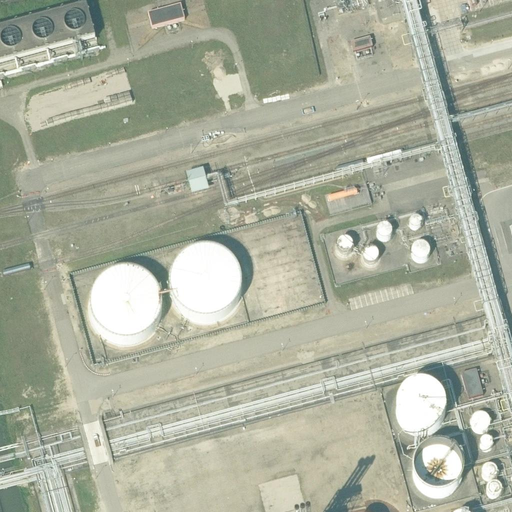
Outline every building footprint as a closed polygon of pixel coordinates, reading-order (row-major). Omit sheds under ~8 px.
[(152,30),(184,21),(180,6),(148,15),(152,30)] [(85,14),(0,36),(0,72),(94,47),(85,14)] [(369,39),(350,44),(353,54),(372,48),(369,39)] [(329,204),(331,204),(356,198),(357,196),(358,195),(356,192),(354,192),(329,198),(327,200),(327,203),(329,204)] [(415,232),(419,231),(421,229),(421,226),(420,223),(419,221),(416,220),(412,220),(410,222),(408,225),(409,229),(412,232),(415,232)] [(377,234),(376,237),(378,241),(381,243),(385,243),(388,241),(390,238),(391,234),(389,231),(386,229),(382,229),(379,231),(377,234)] [(331,248),(332,252),(335,257),(339,259),(344,260),(349,258),(353,255),(355,250),(355,245),(353,241),(350,237),(345,236),(341,236),(337,237),(334,240),(332,244),(331,248)] [(411,252),(410,257),(411,261),(414,264),(418,265),(422,265),(426,262),(428,259),(428,255),(427,252),(425,249),(422,247),(417,247),(413,249),(411,252)] [(181,261),(178,264),(176,267),(173,271),(172,274),(170,279),(169,284),(169,287),(169,291),(170,296),(171,300),(173,304),(175,308),(178,312),(181,315),(185,318),(189,321),(193,322),(196,323),(201,324),(206,325),(211,324),(218,322),(223,320),(225,319),(229,316),(233,313),(235,310),(238,305),(240,301),(241,297),(242,293),(242,289),(242,283),(241,278),(239,274),(236,268),(232,263),(227,259),(223,256),(218,254),(211,252),(207,252),(201,252),(196,253),(190,255),(186,257),(181,261)] [(364,258),(364,262),(365,266),(369,268),(373,268),(377,266),(378,263),(379,259),(377,256),(374,254),(370,253),(367,255),(364,258)] [(99,334),(102,338),(106,340),(110,343),(116,345),(121,346),(128,346),(132,346),(137,344),(141,343),(146,340),(150,337),(153,334),(156,330),(159,325),(161,319),(162,315),(162,310),(162,305),(161,301),(159,296),(158,292),(155,289),(153,285),(149,282),(146,279),(141,277),(137,275),(132,274),(128,273),(123,273),(119,274),(114,276),(110,277),(107,279),(103,281),(100,284),(97,288),(94,291),(92,296),(91,301),(90,305),(89,310),(90,313),(91,318),(92,323),(92,324),(94,327),(96,331),(99,334)] [(468,400),(483,396),(476,371),(461,375),(468,400)] [(394,409),(394,416),(396,423),(400,429),(405,434),(412,436),(419,437),(426,436),(432,433),(437,429),(441,423),(443,416),(443,409),(441,402),(437,396),(431,391),(425,389),(418,388),(411,389),(405,392),(399,397),(396,403),(394,409)] [(470,423),(470,427),(471,430),(474,433),(477,435),(481,434),(485,433),(487,429),(487,425),(486,421),(483,418),(479,417),(475,418),(472,420),(470,423)] [(479,448),(480,451),(482,453),(486,453),(489,452),(491,449),(491,447),(490,444),(488,442),(485,442),(482,442),(480,445),(479,448)] [(411,470),(411,478),(413,485),(416,491),(421,495),(428,499),(434,500),(441,500),(448,497),(453,493),(458,488),(460,481),(461,475),(460,468),(457,461),(453,456),(447,452),(440,450),(432,450),(425,453),(418,457),(414,463),(411,470)] [(482,479),(485,481),(489,481),(493,479),(495,476),(494,472),(493,469),(490,468),(486,467),(483,469),(481,472),(481,476),(482,479)] [(486,489),(486,493),(487,497),(490,499),(494,499),(498,497),(500,495),(500,491),(498,488),(496,486),(492,485),(489,487),(486,489)]
